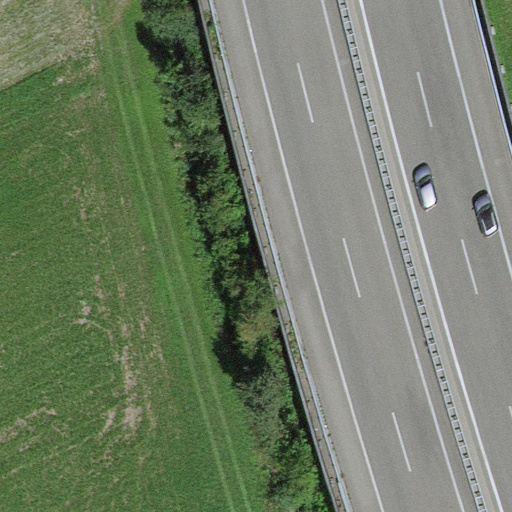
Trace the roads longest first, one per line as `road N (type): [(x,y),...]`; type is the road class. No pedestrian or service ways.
road 1 (motorway): [(282,0),(426,511)]
road 2 (motorway): [(511,409),(401,0)]
